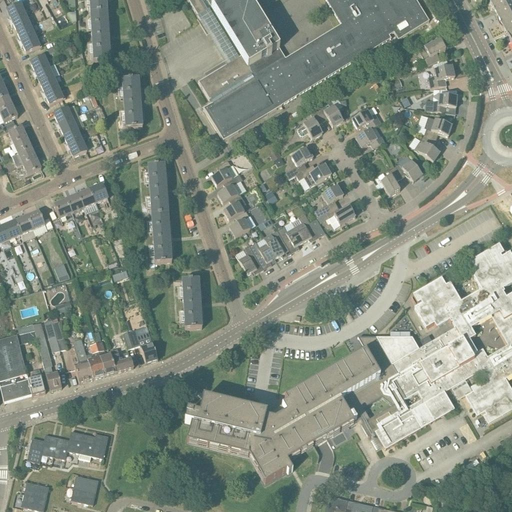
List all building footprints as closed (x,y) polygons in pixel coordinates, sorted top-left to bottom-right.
[(89,0),(93,64),(110,63),(105,0),(89,0)] [(391,40),(389,37),(394,35),(398,41),(428,23),(414,0),(186,0),(200,21),(210,15),(208,11),(211,9),(222,27),(219,28),(235,55),(238,53),(241,58),(198,84),(209,102),(210,101),(213,105),(203,111),(223,143),(391,40)] [(511,4),(511,5),(511,1),(510,2),(509,0),(494,0),(489,3),(494,11),(495,11),(496,13),(511,4)] [(501,23),(511,17),(511,5),(511,4),(496,13),(501,23)] [(11,23),(25,17),(20,5),(6,12),(11,23)] [(73,25),(75,25),(75,14),(66,14),(73,25)] [(16,33),(30,27),(25,17),(11,23),(16,33)] [(511,17),(501,23),(506,33),(511,29),(511,17)] [(21,44),(35,37),(33,33),(30,27),(16,33),(21,44)] [(35,37),(21,44),(26,55),(40,48),(35,37)] [(428,68),(439,62),(436,56),(445,52),(439,41),(424,50),(430,60),(425,62),(428,68)] [(49,56),(59,52),(57,47),(47,51),(49,56)] [(35,75),(49,69),(44,58),(30,64),(35,75)] [(430,92),(446,88),(444,82),(454,80),(451,68),(434,72),(436,79),(428,80),(430,92)] [(40,85),(53,79),(49,69),(35,75),(40,85)] [(44,96),(58,90),(53,79),(40,85),(44,96)] [(125,131),(126,131),(142,130),(138,81),(122,82),(125,131)] [(399,81),(390,84),(393,92),(402,88),(399,81)] [(58,90),(44,96),(49,107),(63,101),(58,90)] [(96,102),(95,99),(93,97),(92,94),(76,101),(78,107),(89,102),(90,105),(91,106),(97,104),(96,102)] [(0,113),(12,108),(7,96),(0,99),(0,113)] [(455,110),(456,98),(439,97),(438,104),(426,103),(425,114),(432,115),(445,116),(445,110),(455,110)] [(12,108),(0,113),(0,117),(3,125),(17,119),(12,108)] [(316,113),(322,124),(327,121),(332,129),(343,123),(334,108),(324,114),(321,109),(316,113)] [(58,127),(72,121),(67,110),(53,116),(58,127)] [(317,127),(322,124),(316,113),(310,116),(313,120),(303,126),(303,128),(298,131),(297,134),(300,138),(303,138),(308,135),(312,142),(322,136),(317,127)] [(370,132),(380,126),(375,116),(370,119),(367,113),(351,122),(357,132),(366,127),(369,132),(370,132)] [(63,138),(77,132),(72,121),(58,127),(63,138)] [(424,137),(436,143),(438,136),(448,139),(452,127),(435,122),(431,133),(426,131),(424,137)] [(13,145),(26,139),(21,128),(17,130),(15,126),(4,131),(6,135),(8,134),(13,145)] [(68,148),(81,142),(77,132),(63,138),(68,148)] [(369,132),(355,141),(361,151),(370,146),(373,151),(384,144),(381,139),(376,142),(370,132),(369,132)] [(431,149),(436,143),(424,137),(420,142),(413,152),(432,165),(439,155),(431,149)] [(17,156),(31,150),(26,139),(13,145),(17,156)] [(85,143),(89,153),(95,151),(91,141),(85,143)] [(81,142),(68,148),(73,159),(86,153),(81,142)] [(16,169),(22,166),(36,160),(31,150),(17,156),(11,158),(16,169)] [(295,177),(306,170),(304,165),(312,160),(306,150),(291,159),(297,169),(285,176),(288,181),(295,177)] [(278,153),(270,157),(272,162),(280,157),(278,153)] [(36,160),(22,166),(27,177),(41,171),(36,160)] [(219,174),(211,179),(217,190),(222,186),(233,180),(227,169),(230,167),(227,162),(216,169),(219,174)] [(393,170),(400,181),(406,176),(412,185),(422,177),(411,163),(402,170),(398,166),(393,170)] [(155,266),(171,264),(164,166),(148,167),(155,266)] [(306,170),(295,177),(304,193),(330,177),(324,167),(316,172),(313,167),(306,170)] [(394,184),(400,181),(393,170),(387,173),(390,178),(380,184),(389,199),(399,193),(394,184)] [(228,203),(238,197),(232,188),(242,182),(239,176),(233,180),(222,186),(225,191),(217,196),(223,206),(228,203)] [(95,206),(97,212),(110,207),(101,186),(89,191),(95,206)] [(326,215),(337,208),(334,203),(342,198),(336,188),(321,197),(325,203),(322,205),(323,209),(313,215),(317,220),(326,215)] [(86,217),(97,212),(95,206),(89,191),(77,196),(83,211),(86,217)] [(272,194),(265,198),(270,205),(277,201),(272,194)] [(72,216),(83,211),(77,196),(65,201),(72,216)] [(234,220),(244,214),(241,209),(245,206),(239,196),(238,197),(228,203),(231,208),(223,213),(229,223),(234,220)] [(59,221),(72,216),(65,201),(53,207),(59,221)] [(329,220),(328,221),(334,231),(355,219),(348,209),(340,214),(337,208),(326,215),(329,220)] [(26,218),(33,233),(35,239),(47,234),(39,213),(26,218)] [(234,220),(237,225),(229,230),(234,240),(250,231),(244,221),(249,218),(245,213),(244,214),(234,220)] [(294,229),(303,245),(308,242),(310,245),(318,240),(319,240),(318,239),(310,225),(305,216),(298,220),(301,225),(294,229)] [(21,238),(33,233),(26,218),(14,223),(21,238)] [(270,221),(263,225),(266,230),(273,226),(270,221)] [(316,221),(310,225),(318,239),(319,240),(325,236),(316,221)] [(278,222),(273,225),(277,231),(282,229),(278,222)] [(9,243),(21,238),(14,223),(3,228),(9,243)] [(0,246),(9,243),(3,228),(0,229),(0,246)] [(303,245),(294,229),(286,234),(283,228),(277,232),(291,256),(299,251),(297,248),(303,245)] [(282,261),(291,256),(277,232),(263,240),(275,261),(280,258),(282,261)] [(270,264),(275,261),(263,240),(266,246),(259,250),(256,244),(249,248),(263,272),(271,267),(270,264)] [(511,295),(506,300),(503,294),(504,294),(502,290),(511,283),(511,262),(508,255),(507,256),(501,246),(470,265),(474,271),(471,273),(482,292),(459,305),(448,286),(445,288),(441,281),(413,298),(410,300),(411,300),(415,307),(416,309),(415,310),(427,330),(433,326),(435,329),(448,321),(450,325),(452,324),(455,330),(423,348),(420,343),(415,346),(412,339),(394,340),(373,340),(374,341),(376,341),(378,344),(378,345),(391,367),(383,371),(390,383),(381,388),(384,392),(371,399),(379,411),(361,421),(363,425),(361,426),(368,439),(375,435),(378,440),(385,452),(421,430),(426,428),(429,426),(434,423),(439,420),(444,417),(454,411),(444,394),(450,390),(454,389),(480,373),(483,378),(482,379),(484,383),(471,390),(473,393),(466,397),(478,417),(485,413),(486,415),(483,417),(487,425),(511,410),(511,401),(511,402),(511,401),(511,394),(504,381),(511,376),(511,295)] [(255,277),(263,272),(249,248),(245,251),(242,252),(245,257),(238,262),(247,277),(252,274),(255,277)] [(69,279),(68,275),(58,279),(60,283),(69,279)] [(119,275),(112,277),(115,284),(121,282),(119,275)] [(185,332),(202,331),(198,281),(182,282),(185,332)] [(30,288),(31,293),(32,295),(39,292),(39,290),(37,286),(30,288)] [(62,305),(65,314),(72,312),(69,303),(62,305)] [(60,353),(52,325),(52,322),(44,324),(52,355),(60,353)] [(67,351),(60,323),(52,325),(60,353),(67,351)] [(44,372),(45,377),(49,393),(61,390),(57,375),(53,376),(51,369),(52,368),(41,325),(33,327),(34,333),(37,344),(44,372)] [(34,333),(33,327),(33,326),(29,327),(25,328),(15,331),(15,332),(17,338),(34,333)] [(133,350),(139,348),(145,366),(157,362),(148,334),(136,337),(134,332),(128,334),(133,350)] [(30,346),(37,344),(34,333),(17,338),(19,347),(30,344),(30,346)] [(133,350),(128,334),(122,336),(126,351),(133,350)] [(25,374),(19,347),(17,338),(2,342),(18,400),(31,396),(32,398),(26,374),(25,374)] [(92,381),(85,358),(81,341),(73,343),(74,348),(79,366),(74,368),(78,385),(92,381)] [(4,403),(18,400),(2,342),(0,342),(0,391),(4,406),(5,406),(4,403)] [(104,352),(101,344),(95,346),(104,378),(116,375),(110,356),(109,356),(105,357),(104,352)] [(267,415),(208,401),(207,408),(202,406),(200,414),(199,414),(199,416),(187,413),(184,424),(191,426),(186,444),(249,460),(265,486),(286,474),(288,476),(292,473),(287,464),(351,427),(354,425),(360,421),(361,421),(379,411),(371,399),(384,392),(381,388),(390,383),(383,371),(391,367),(378,345),(370,350),(366,352),(365,351),(364,352),(365,353),(284,400),(287,405),(282,407),(284,411),(275,416),(265,422),(267,415)] [(93,382),(104,378),(95,346),(89,347),(92,356),(85,358),(92,381),(93,381),(93,382)] [(110,356),(116,375),(118,375),(133,370),(131,360),(130,360),(128,354),(118,357),(117,351),(109,353),(110,356)] [(45,377),(44,372),(39,373),(39,372),(26,374),(32,398),(45,395),(41,378),(45,377)] [(65,462),(71,434),(70,434),(69,442),(57,440),(53,460),(65,462)] [(78,456),(83,436),(71,434),(65,462),(67,454),(78,456)] [(90,458),(95,436),(94,439),(83,436),(78,456),(78,460),(90,462),(90,458)] [(95,436),(90,458),(103,461),(108,439),(95,436)] [(39,466),(45,437),(44,443),(31,441),(26,463),(39,466)] [(53,460),(57,440),(45,437),(39,466),(41,457),(53,460)] [(98,483),(76,478),(73,490),(95,495),(98,483)] [(27,484),(21,509),(31,511),(37,487),(27,484)] [(43,511),(48,490),(37,487),(31,511),(32,511),(43,511)] [(93,507),(95,495),(73,490),(70,503),(93,507)] [(351,511),(354,504),(347,502),(347,503),(332,500),(333,499),(327,498),(324,511),(351,511)]
